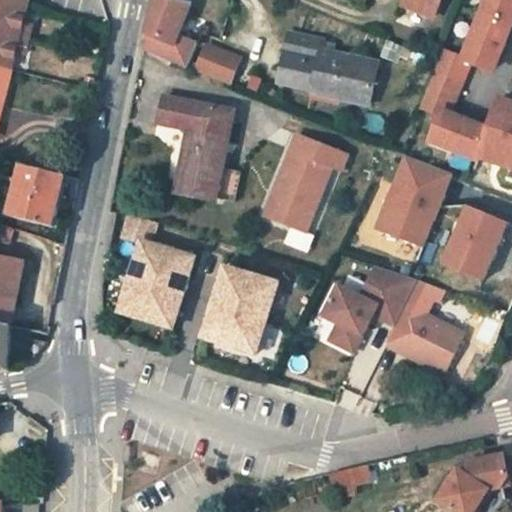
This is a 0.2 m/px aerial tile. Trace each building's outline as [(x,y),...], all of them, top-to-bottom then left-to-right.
[(0,0),(0,65),(13,69),(17,53),(25,21),(29,0),(0,0)] [(191,8),(171,0),(156,0),(143,50),(188,69),(197,46),(179,38),(191,8)] [(397,0),(397,2),(431,15),(437,0),(397,0)] [(511,0),(485,0),(480,15),(511,27),(511,23),(511,0)] [(511,27),(480,15),(463,56),(461,62),(470,68),(490,76),(500,46),(505,44),(511,27)] [(39,25),(25,21),(17,53),(32,56),(39,25)] [(332,56),(318,53),(320,43),(287,36),(275,83),(308,91),(307,93),(365,106),(375,66),(332,56)] [(240,55),(203,39),(191,70),(228,85),(240,55)] [(335,46),(320,43),(318,53),(332,56),(335,46)] [(432,84),(461,95),(470,68),(461,62),(463,56),(444,50),(432,84)] [(0,105),(4,106),(13,69),(0,65),(0,105)] [(436,118),(441,120),(451,123),(461,95),(432,84),(422,113),(436,118)] [(238,204),(244,174),(223,168),(235,109),(164,94),(159,122),(191,129),(179,191),(238,204)] [(511,107),(500,103),(491,135),(482,165),(511,174),(511,107)] [(482,165),(491,135),(474,128),(471,131),(451,123),(441,120),(431,147),(482,168),(482,165)] [(349,158),(299,137),(267,217),(307,233),(333,168),(343,172),(349,158)] [(451,176),(408,159),(393,197),(392,197),(378,230),(422,248),(432,222),(433,223),(451,176)] [(42,224),(64,230),(78,176),(12,160),(0,207),(0,212),(42,225),(42,224)] [(477,284),(506,222),(460,202),(431,264),(477,284)] [(152,245),(159,224),(131,215),(124,236),(142,241),(152,245)] [(286,247),(311,252),(314,237),(289,232),(286,247)] [(142,241),(120,312),(173,329),(180,306),(157,298),(164,273),(188,281),(195,258),(152,245),(142,241)] [(21,259),(0,254),(0,315),(13,318),(21,259)] [(242,298),(234,323),(210,315),(203,338),(257,355),(279,284),(226,268),(218,290),(242,298)] [(346,333),(339,346),(355,354),(376,318),(395,329),(408,303),(419,283),(377,269),(360,301),(336,288),(322,315),(337,324),(344,327),(346,333)] [(164,273),(157,298),(180,306),(188,281),(164,273)] [(437,301),(440,290),(419,283),(408,303),(429,314),(434,299),(437,301)] [(242,298),(218,290),(210,315),(234,323),(242,298)] [(437,301),(444,303),(448,293),(440,290),(437,301)] [(429,314),(408,303),(395,329),(387,345),(446,377),(468,335),(429,314)] [(0,374),(11,372),(12,325),(0,322),(0,374)] [(328,340),(339,346),(346,333),(344,327),(337,324),(328,340)] [(127,465),(126,443),(115,444),(116,465),(127,465)] [(472,511),(489,486),(509,481),(502,449),(473,455),(464,469),(459,465),(437,499),(456,511),(472,511)] [(331,488),(369,480),(366,466),(328,474),(331,488)]
